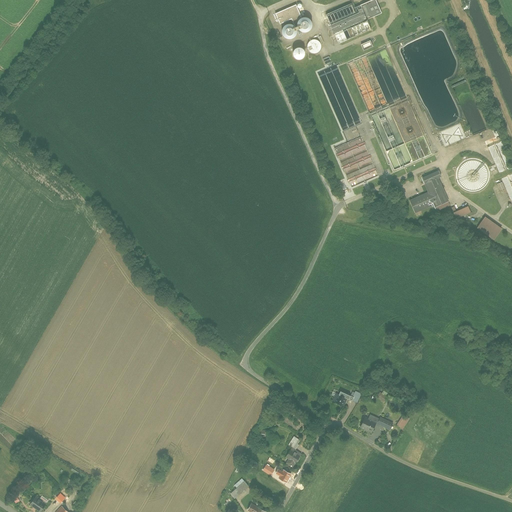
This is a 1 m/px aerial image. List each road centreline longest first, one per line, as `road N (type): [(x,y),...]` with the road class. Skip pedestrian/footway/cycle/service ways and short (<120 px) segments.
road 1 (residential): [(329,424),(252,372),(245,358),(291,299),(343,202)]
road 2 (track): [(351,214),(336,209),(266,58),(251,0)]
road 3 (residential): [(511,501),(329,424)]
road 4 (track): [(96,0),(0,99)]
